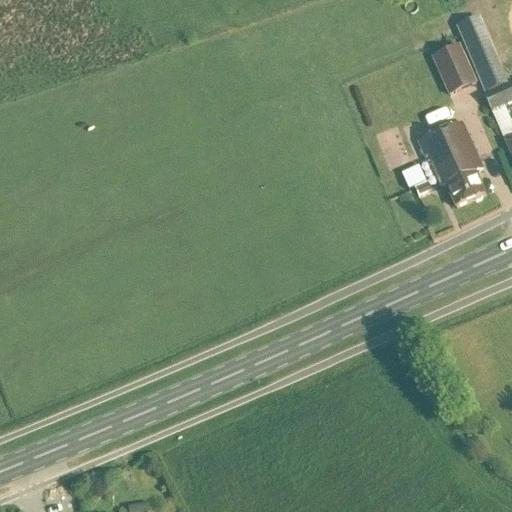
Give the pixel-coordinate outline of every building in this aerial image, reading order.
[(457,30),(485,97),(509,87),(481,20),(457,30)] [(433,62),(450,101),(478,88),(461,49),(433,62)] [(493,117),(511,164),(511,132),(504,112),(511,108),(511,89),(486,101),(493,117)] [(476,177),(483,173),(463,130),(420,150),(436,183),(439,182),(444,192),(447,190),(458,214),(487,201),(476,177)] [(416,192),(421,203),(433,198),(428,186),(416,192)]
